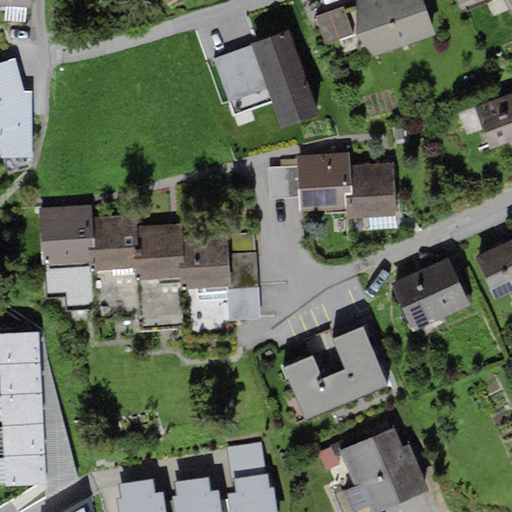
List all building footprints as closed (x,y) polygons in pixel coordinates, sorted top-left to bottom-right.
[(422,0),(355,0),(357,32),(372,55),(434,34),(422,0)] [(343,5),(314,16),(323,42),(353,32),(343,5)] [(259,41),(213,59),(234,114),(272,99),(282,127),(320,112),(288,30),(259,41)] [(0,63),(0,151),(1,156),(31,154),(30,99),(30,90),(23,90),(15,60),(0,63)] [(511,91),(471,107),(485,145),(506,137),(509,143),(511,141),(511,91)] [(340,151),(298,153),(298,166),(268,167),(270,198),(301,196),(301,206),(346,204),(347,218),(395,216),(392,163),(386,163),(350,165),(349,151),(340,151)] [(83,205),(39,208),(45,296),(62,295),(66,294),(67,308),(102,306),(103,319),(118,319),(139,317),(140,330),(163,329),(180,328),(181,341),(208,339),(228,338),(227,317),(259,315),(254,232),(229,234),(229,228),(221,228),(183,230),(182,220),(175,221),(139,223),(139,214),(129,214),(95,216),(95,204),(83,205)] [(511,235),(504,239),(475,252),(496,297),(511,290),(511,235)] [(420,270),(391,283),(411,328),(466,302),(446,258),(420,270)] [(313,353),(282,367),(304,420),(388,385),(363,325),(332,338),(329,331),(307,341),(313,353)] [(36,349),(35,332),(0,333),(0,413),(4,484),(43,482),(42,461),(41,441),(39,400),(37,369),(36,349)] [(394,427),(338,452),(352,484),(344,488),(353,509),(365,503),(368,511),(372,511),(430,486),(414,451),(410,441),(402,445),(394,427)] [(235,491),(228,492),(229,500),(231,511),(275,511),(272,486),(266,486),(259,442),(228,447),(235,491)] [(175,479),(177,495),(173,495),(174,511),(218,511),(217,497),(216,490),(210,491),(208,475),(175,479)] [(119,482),(122,497),(115,498),(117,511),(164,511),(162,499),(161,491),(154,492),(152,477),(119,482)]
